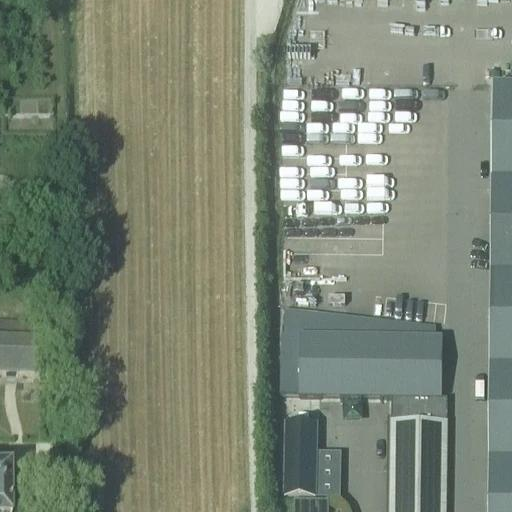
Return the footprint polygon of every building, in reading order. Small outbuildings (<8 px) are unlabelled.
[(511,511),(511,91),(492,91),(491,278),(488,511),(511,511)] [(281,340),(279,401),(299,402),(390,403),(390,421),(387,420),(385,511),(445,511),(447,425),(446,425),(446,402),(441,402),(441,341),(435,341),(436,330),(284,313),(284,340),(281,340)] [(28,343),(28,326),(0,325),(0,380),(40,382),(41,344),(28,343)] [(314,501),(316,428),(285,428),(283,501),(314,501)] [(8,511),(8,472),(0,471),(0,511),(8,511)]
